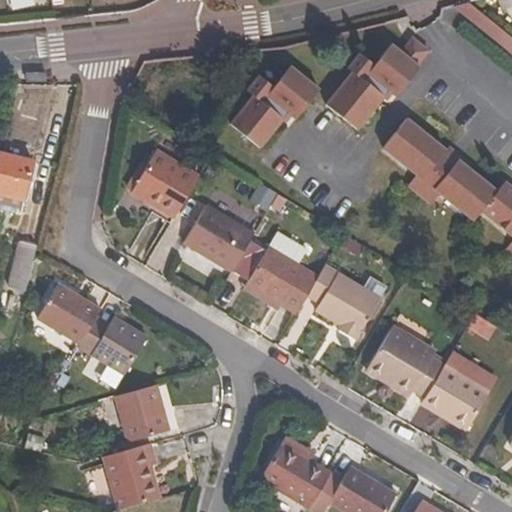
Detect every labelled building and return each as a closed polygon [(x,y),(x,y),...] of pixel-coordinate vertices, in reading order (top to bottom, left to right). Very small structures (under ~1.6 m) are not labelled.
[(511,40),(463,2),(450,5),(511,55),(511,40)] [(416,68),(427,54),(411,40),(400,54),(389,47),(373,67),(358,56),(346,71),(350,75),(325,108),(355,133),(387,93),(395,100),(419,70),(416,68)] [(229,128),(259,151),(286,116),(295,122),(317,93),(289,69),(272,90),(258,79),(245,94),(252,99),(229,128)] [(511,190),(504,184),(496,194),(467,170),(470,166),(459,158),(453,165),(442,157),(445,153),(405,121),(382,151),(415,177),(407,188),(431,206),(439,196),(473,222),(482,212),(511,238),(511,242),(506,250),(511,255),(511,190)] [(453,165),(459,158),(448,149),(445,153),(442,157),(453,165)] [(136,187),(162,204),(160,208),(173,217),(176,218),(200,176),(157,150),(136,187)] [(0,196),(22,202),(31,163),(2,156),(0,164),(0,196)] [(162,204),(136,187),(133,192),(159,209),(160,208),(162,204)] [(0,196),(0,204),(20,210),(22,202),(0,196)] [(234,273),(256,234),(208,206),(186,244),(234,273)] [(156,215),(169,223),(173,217),(160,208),(159,209),(156,215)] [(279,233),(270,248),(299,266),(308,251),(279,233)] [(5,287),(22,290),(33,246),(15,241),(5,287)] [(270,248),(248,285),(282,305),(297,314),(308,295),(319,278),(299,266),(270,248)] [(308,295),(322,304),(318,310),(342,325),(339,330),(357,341),(382,300),(326,266),(319,278),(308,295)] [(279,310),(282,305),(248,285),(245,289),(279,310)] [(80,346),(97,320),(100,312),(57,286),(37,321),(80,346)] [(97,320),(80,346),(78,349),(124,378),(147,339),(114,320),(109,328),(97,320)] [(410,395),(413,389),(426,397),(445,366),(433,358),(436,352),(393,326),(367,370),(410,395)] [(445,366),(426,397),(425,399),(453,416),(451,420),(468,430),(490,393),(445,366)] [(129,442),(170,432),(158,386),(117,397),(129,442)] [(425,399),(423,403),(451,420),(453,416),(425,399)] [(289,440),(267,473),(316,504),(337,469),(289,440)] [(120,509),(162,498),(153,466),(159,464),(153,444),(106,457),(120,509)] [(336,499),(357,511),(388,511),(399,495),(381,484),(383,480),(357,463),(349,476),(337,469),(316,504),(328,511),(336,499)] [(381,484),(399,495),(401,490),(383,480),(381,484)] [(444,511),(425,501),(418,511),(444,511)]
